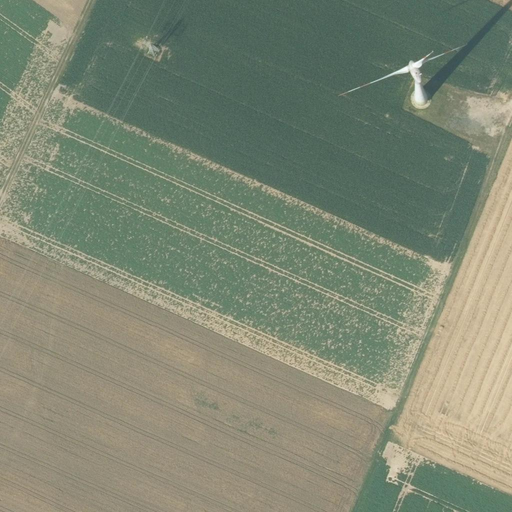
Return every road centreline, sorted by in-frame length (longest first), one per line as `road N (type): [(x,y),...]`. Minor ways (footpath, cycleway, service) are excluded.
road 1 (track): [(358,511),(511,127)]
road 2 (track): [(92,0),(0,200)]
